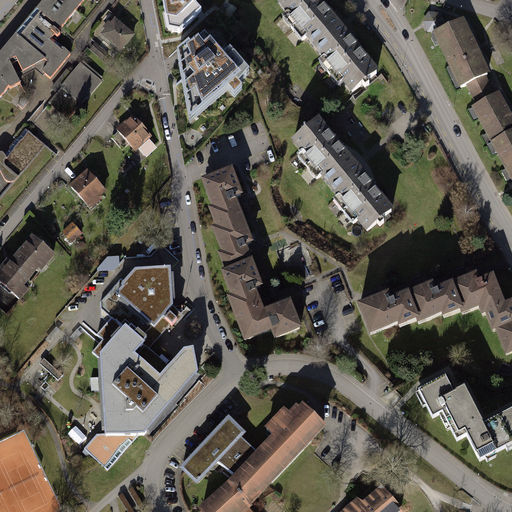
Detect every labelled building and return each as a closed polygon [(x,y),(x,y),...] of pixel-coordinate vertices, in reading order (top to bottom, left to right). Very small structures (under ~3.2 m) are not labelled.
[(46,0),(37,12),(60,31),(85,0),(46,0)] [(162,0),(168,31),(180,33),(201,13),(195,6),(197,4),(192,0),(162,0)] [(313,53),(342,30),(317,0),(286,0),(276,8),(313,53)] [(37,12),(0,57),(0,99),(9,89),(11,90),(21,85),(16,76),(39,65),(45,70),(44,72),(45,75),(51,80),(70,55),(52,40),(60,31),(37,12)] [(424,24),(428,34),(438,34),(445,26),(441,16),(430,15),(424,24)] [(100,39),(119,55),(133,38),(113,22),(100,39)] [(434,36),(447,63),(477,50),(464,23),(438,34),(434,36)] [(380,75),(342,30),(313,53),(351,99),(380,75)] [(186,89),(196,113),(234,81),(239,85),(250,73),(231,52),(223,57),(205,36),(179,59),(183,79),(185,83),(188,86),(186,89)] [(90,53),(102,63),(107,57),(94,47),(90,53)] [(489,77),(477,50),(447,63),(459,91),(467,87),(486,78),(489,77)] [(49,105),(68,121),(102,79),(83,64),(49,105)] [(486,78),(467,87),(477,108),(496,98),(486,78)] [(473,110),(493,148),(511,138),(511,116),(501,95),(496,98),(477,108),(473,110)] [(116,133),(135,154),(151,141),(132,119),(116,133)] [(329,190),(355,169),(317,124),(291,145),(329,190)] [(0,222),(58,153),(26,129),(1,161),(0,161),(0,222)] [(511,138),(493,148),(511,184),(511,138)] [(393,215),(355,169),(329,190),(367,237),(393,215)] [(69,190),(87,209),(104,193),(86,174),(69,190)] [(210,212),(233,203),(240,201),(229,175),(200,186),(210,212)] [(244,249),(250,247),(233,203),(210,212),(207,214),(213,231),(210,233),(220,259),(244,249)] [(62,237),(71,247),(81,237),(72,228),(62,237)] [(31,241),(0,276),(0,288),(16,302),(53,260),(31,241)] [(251,266),(244,249),(220,259),(216,260),(223,276),(251,266)] [(261,292),(251,266),(223,276),(220,278),(229,302),(226,303),(243,346),(269,336),(272,344),(298,333),(287,305),(261,315),(254,295),(261,292)] [(136,441),(142,441),(196,379),(192,356),(182,358),(169,372),(147,354),(180,316),(171,309),(168,275),(133,276),(124,287),(121,284),(107,300),(113,305),(115,326),(123,333),(109,349),(103,344),(92,356),(99,362),(103,433),(85,453),(108,473),(136,441)] [(476,278),(450,288),(461,316),(462,319),(479,312),(482,320),(485,319),(492,336),(496,335),(511,328),(511,307),(511,306),(504,309),(492,280),(478,286),(476,278)] [(432,289),(406,299),(417,325),(418,329),(441,320),(443,323),(461,316),(450,288),(434,295),(432,289)] [(398,333),(417,325),(406,299),(391,305),(388,299),(356,312),(368,341),(397,330),(398,333)] [(511,328),(496,335),(506,359),(511,356),(511,328)] [(433,423),(442,417),(454,397),(446,381),(418,395),(433,423)] [(464,392),(454,397),(442,417),(457,444),(466,439),(480,465),(496,457),(483,429),(464,392)] [(249,508),(324,430),(301,408),(291,418),(284,411),(265,431),(272,438),(257,455),(235,477),(227,485),(249,508)] [(511,413),(483,429),(496,457),(511,448),(511,413)] [(229,420),(181,470),(197,485),(219,462),(235,477),(257,455),(241,439),(245,435),(229,420)] [(244,511),(249,508),(227,485),(198,511),(244,511)] [(136,489),(122,495),(128,511),(129,511),(143,507),(136,489)] [(400,511),(382,490),(363,506),(359,501),(345,511),(400,511)]
